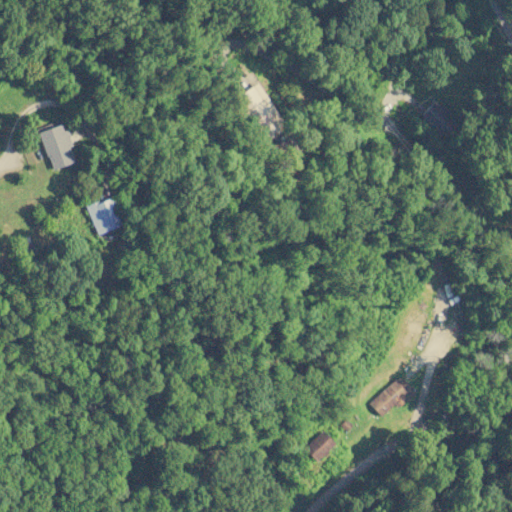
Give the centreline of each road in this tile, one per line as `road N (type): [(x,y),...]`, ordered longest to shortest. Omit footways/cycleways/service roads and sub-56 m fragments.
road 1 (residential): [(309,511),(380,449),(457,409),(511,351)]
road 2 (residential): [(0,166),(14,121),(48,103),(71,112),(99,155),(101,188)]
